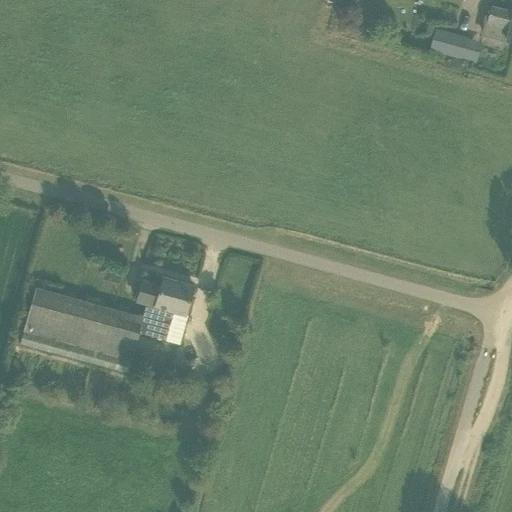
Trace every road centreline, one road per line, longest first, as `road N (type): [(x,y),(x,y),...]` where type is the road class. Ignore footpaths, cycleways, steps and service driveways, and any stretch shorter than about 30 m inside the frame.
road 1 (unclassified): [(504,314),(0,179)]
road 2 (track): [(504,314),(454,511)]
